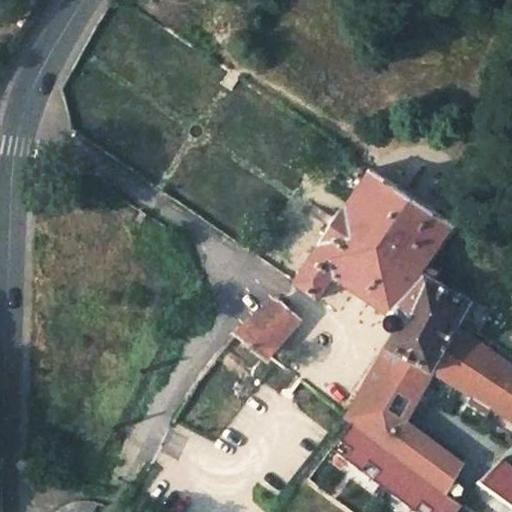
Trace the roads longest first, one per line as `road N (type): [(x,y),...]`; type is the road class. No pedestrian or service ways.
road 1 (tertiary): [(0,411),(11,133)]
road 2 (tertiary): [(11,133),(31,81),(82,0)]
